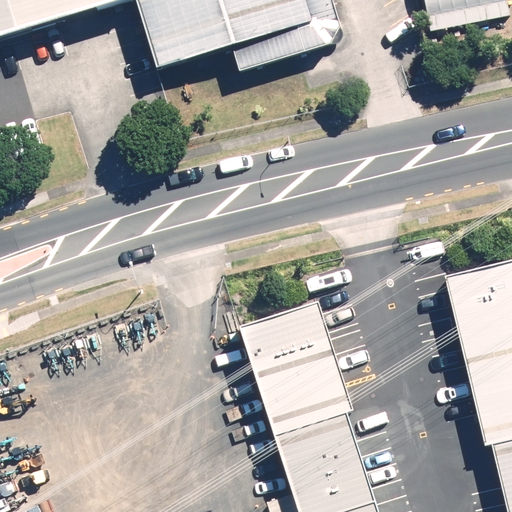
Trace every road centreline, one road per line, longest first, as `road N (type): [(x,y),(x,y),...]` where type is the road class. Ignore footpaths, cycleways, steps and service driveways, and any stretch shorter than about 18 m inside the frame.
road 1 (secondary): [(511,127),(126,232)]
road 2 (secondary): [(126,232),(92,258),(0,293)]
road 3 (secondary): [(0,248),(47,234),(126,232)]
